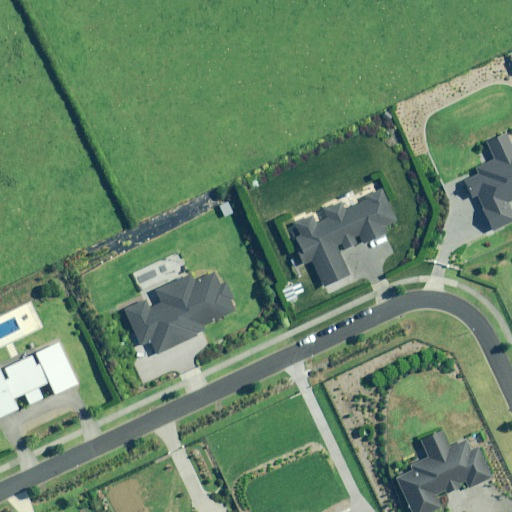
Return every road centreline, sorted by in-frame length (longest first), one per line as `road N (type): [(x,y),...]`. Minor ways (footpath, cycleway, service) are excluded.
road 1 (residential): [(0,488),(390,301),(436,299),(466,312),(511,389)]
road 2 (unknown): [(281,353),(359,511)]
